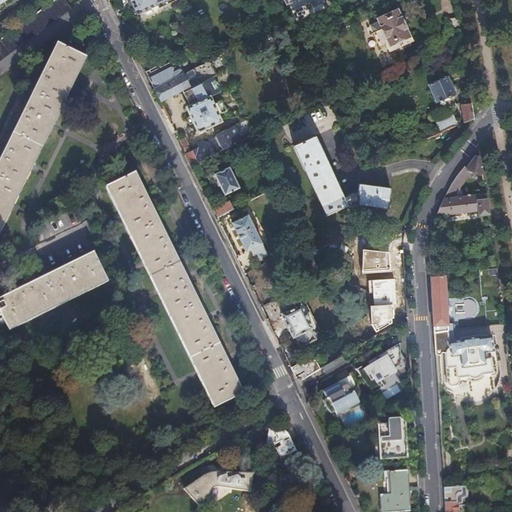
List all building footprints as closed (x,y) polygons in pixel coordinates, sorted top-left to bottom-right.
[(0,0),(0,13),(2,12),(1,10),(4,8),(6,10),(15,5),(13,2),(16,0),(0,0)] [(64,0),(56,0),(0,40),(0,59),(70,8),(64,0)] [(128,0),(136,16),(157,6),(158,9),(174,1),(173,0),(128,0)] [(284,0),(287,6),(290,5),(293,12),(311,3),(314,9),(326,3),(324,0),(284,0)] [(395,15),(368,27),(378,49),(385,46),(388,54),(413,43),(408,34),(405,36),(395,15)] [(461,31),(459,19),(450,20),(452,35),(461,31)] [(270,34),(263,38),(270,53),(284,45),(281,38),(270,34)] [(57,45),(0,162),(0,236),(87,60),(57,45)] [(180,91),(184,98),(182,99),(186,108),(185,108),(197,133),(198,132),(203,142),(213,137),(208,127),(221,121),(218,114),(225,110),(219,99),(212,102),(209,96),(218,91),(212,78),(216,75),(209,61),(173,79),(156,87),(163,99),(180,91)] [(158,73),(148,77),(153,88),(156,87),(173,79),(170,74),(164,77),(158,73)] [(449,76),(429,85),(437,103),(457,95),(449,76)] [(474,118),(472,105),(462,106),(465,123),(474,118)] [(438,123),(442,132),(461,124),(460,121),(457,123),(454,116),(438,123)] [(188,148),(183,150),(186,155),(191,166),(240,141),(233,126),(215,135),(219,144),(217,148),(215,149),(209,148),(208,144),(201,142),(196,145),(198,149),(191,153),(188,148)] [(315,135),(294,146),(328,216),(356,202),(356,206),(387,210),(391,188),(358,184),(357,191),(345,197),(315,135)] [(179,141),(183,150),(188,148),(184,138),(179,141)] [(482,173),(479,157),(477,155),(475,156),(466,168),(464,167),(453,180),(448,188),(448,189),(455,194),(460,187),(461,188),(470,175),(482,173)] [(227,168),(213,175),(224,196),(238,190),(227,168)] [(134,175),(109,187),(214,402),(239,389),(134,175)] [(488,215),(485,195),(443,199),(436,216),(478,212),(479,216),(488,215)] [(233,210),(229,202),(213,210),(217,218),(233,210)] [(247,216),(231,224),(245,253),(260,245),(247,216)] [(390,252),(362,248),(361,272),(390,270),(390,252)] [(0,315),(7,329),(100,283),(87,257),(0,300),(0,315)] [(430,278),(443,276),(442,265),(429,267),(430,278)] [(433,333),(453,330),(452,324),(448,325),(446,276),(443,276),(430,278),(433,333)] [(394,279),(371,280),(373,307),(392,305),(396,305),(394,279)] [(278,305),(283,316),(296,310),(290,299),(278,305)] [(456,315),(475,314),(475,301),(455,302),(456,315)] [(373,307),(370,307),(371,325),(376,333),(393,323),(392,305),(373,307)] [(296,310),(283,316),(280,317),(284,325),(283,325),(287,333),(288,332),(292,340),(296,339),(308,333),(311,331),(306,322),(307,321),(304,315),(303,315),(299,308),(296,310)] [(442,385),(459,397),(483,401),(499,386),(491,335),(490,326),(453,330),(433,333),(437,367),(442,385)] [(308,333),(296,339),(301,349),(313,343),(308,333)] [(358,374),(371,392),(382,385),(381,383),(397,374),(394,370),(401,366),(400,359),(397,354),(400,353),(397,347),(369,363),(371,366),(367,368),(358,374)] [(346,364),(345,364),(342,357),(322,369),(324,374),(325,376),(326,376),(346,364)] [(302,382),(319,372),(314,363),(302,364),(291,371),(295,380),(302,382)] [(329,406),(325,408),(327,411),(329,414),(330,416),(336,413),(337,417),(349,411),(350,413),(358,408),(357,406),(359,406),(363,403),(350,379),(352,383),(339,390),(337,385),(322,393),(326,401),(327,403),(328,402),(329,406)] [(388,426),(377,426),(378,448),(383,448),(383,461),(407,460),(405,420),(388,421),(388,426)] [(254,429),(231,442),(239,455),(250,452),(248,445),(254,444),(268,448),(270,446),(270,445),(274,444),(277,444),(279,448),(275,450),(280,461),(295,453),(289,440),(287,437),(286,435),(283,433),(281,432),(278,431),(275,431),(256,431),(254,429)] [(199,477),(183,490),(199,511),(212,495),(213,493),(215,492),(217,491),(219,491),(249,493),(250,473),(221,472),(217,471),(214,471),(211,471),(209,472),(206,473),(204,474),(201,475),(199,477)] [(394,495),(380,496),(380,511),(410,511),(408,473),(387,474),(387,483),(393,483),(394,495)] [(461,499),(460,486),(446,487),(447,504),(443,504),(443,511),(456,511),(456,503),(459,503),(461,499)]
